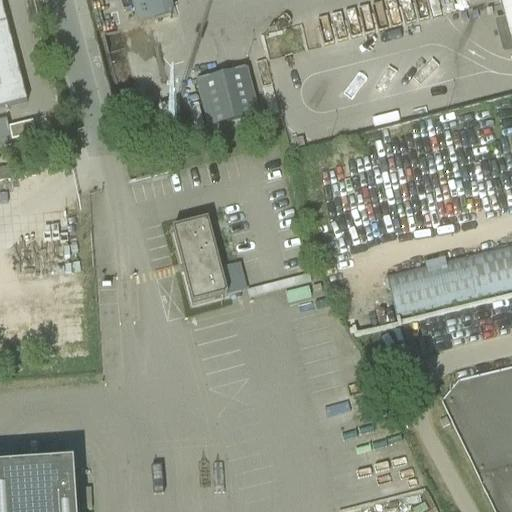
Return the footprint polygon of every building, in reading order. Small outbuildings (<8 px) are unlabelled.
[(167,0),(128,0),(136,27),(172,18),(167,0)] [(485,27),(491,50),(510,45),(510,46),(511,46),(511,45),(511,0),(498,0),(500,6),(504,22),(485,27)] [(0,111),(27,105),(2,6),(0,6),(0,111)] [(209,130),(257,117),(245,71),(197,83),(209,130)] [(177,103),(158,108),(161,120),(180,115),(177,103)] [(32,124),(8,129),(11,142),(35,137),(32,124)] [(207,223),(172,232),(192,308),(227,298),(207,223)] [(511,291),(511,247),(386,277),(396,319),(511,291)] [(511,511),(511,372),(458,395),(454,420),(493,511),(511,511)] [(445,428),(449,426),(446,419),(442,421),(439,422),(443,429),(445,428)] [(0,511),(75,511),(73,467),(0,471),(0,511)]
